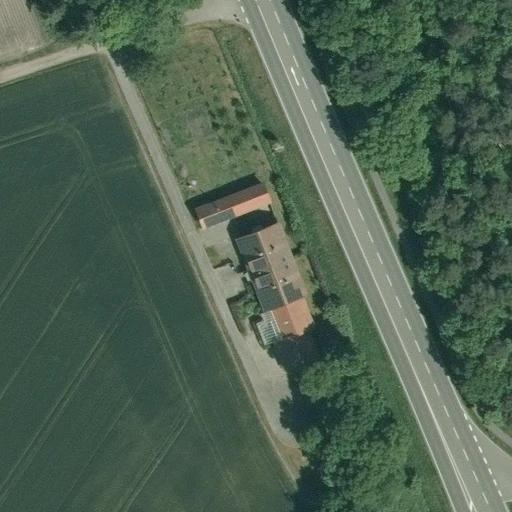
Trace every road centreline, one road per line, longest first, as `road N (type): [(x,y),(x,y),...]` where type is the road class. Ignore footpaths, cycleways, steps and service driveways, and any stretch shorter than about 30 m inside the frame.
road 1 (primary): [(271,0),(483,511)]
road 2 (unclassified): [(0,79),(231,0)]
